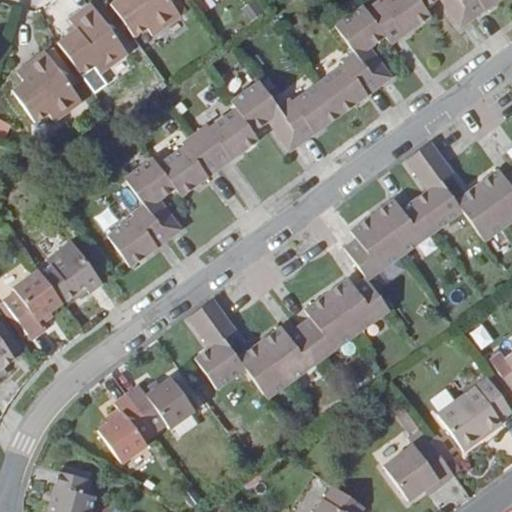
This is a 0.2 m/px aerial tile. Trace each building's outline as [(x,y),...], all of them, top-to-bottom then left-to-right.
[(121,0),(113,6),(137,38),(149,29),(155,38),(184,17),(171,0),(121,0)] [(426,10),(418,0),(388,0),(383,4),(381,1),(369,10),(388,37),(394,45),(431,17),(426,10)] [(442,0),(463,28),(476,19),(462,0),(418,0),(426,10),(439,0),(442,0)] [(462,0),(476,19),(501,0),(462,0)] [(60,45),(84,77),(97,68),(103,76),(130,56),(94,5),(73,21),(79,31),(60,45)] [(373,48),(388,37),(369,10),(366,7),(337,27),(356,54),(381,88),(394,78),(373,48)] [(33,79),(14,93),(37,125),(50,117),(56,125),(84,104),(47,54),(26,70),(33,79)] [(344,115),(381,88),(356,54),(344,62),(347,66),(322,83),(344,115)] [(280,108),(261,83),(233,103),(238,109),(256,134),(270,123),(292,152),(305,143),(280,108)] [(305,143),(344,115),(322,83),(295,103),(292,99),(280,108),(305,143)] [(256,134),(238,109),(211,129),(209,126),(197,135),(223,170),(261,141),(256,134)] [(183,199),(223,170),(197,135),(185,144),(187,147),(160,167),(177,191),(183,199)] [(420,150),(443,182),(454,173),(449,168),(430,142),(420,150)] [(456,200),(443,182),(420,150),(410,157),(433,188),(415,202),(437,232),(465,212),(456,200)] [(162,201),(177,191),(160,167),(155,160),(127,180),(147,207),(171,240),(184,230),(162,201)] [(507,225),(511,221),(511,171),(506,176),(500,169),(478,185),(507,225)] [(485,240),(507,225),(478,185),(456,200),(465,212),(485,240)] [(403,257),(437,232),(415,202),(402,211),(395,202),(374,217),(403,257)] [(171,240),(147,207),(134,216),(135,218),(110,237),(132,268),(171,240)] [(370,281),(403,257),(374,217),(354,231),(360,240),(347,250),(369,280),(370,281)] [(41,276),(63,304),(86,288),(90,294),(104,285),(102,283),(91,267),(74,244),(50,261),(54,267),(41,276)] [(101,260),(91,267),(102,283),(112,276),(101,260)] [(41,276),(39,272),(15,290),(18,294),(6,302),(33,340),(46,330),(39,321),(63,304),(41,276)] [(329,296),(357,335),(391,311),(370,281),(369,280),(356,289),(350,281),(329,296)] [(323,360),(357,335),(329,296),(308,311),(314,320),(302,329),(323,360)] [(202,309),(225,340),(237,332),(233,326),(214,300),(202,309)] [(225,340),(202,309),(190,318),(213,349),(198,360),(218,389),(246,370),(240,361),(225,340)] [(484,324),(471,332),(482,349),(495,341),(484,324)] [(291,383),(323,360),(302,329),(290,337),(284,329),(263,345),(291,383)] [(11,332),(1,339),(12,355),(22,348),(11,332)] [(0,367),(14,357),(12,355),(1,339),(0,337),(0,367)] [(268,400),(291,383),(263,345),(240,361),(246,370),(268,400)] [(511,357),(508,360),(502,351),(491,359),(505,378),(511,388),(511,357)] [(128,395),(156,433),(168,425),(170,429),(196,411),(172,379),(148,396),(141,386),(128,395)] [(472,455),(489,444),(485,439),(508,423),(511,420),(511,404),(495,382),(444,419),(472,455)] [(234,406),(251,398),(245,384),(227,392),(234,406)] [(146,441),(156,433),(128,395),(116,403),(123,414),(100,431),(123,464),(149,445),(146,441)] [(432,440),(409,407),(398,415),(416,444),(386,465),(411,501),(442,479),(445,483),(458,475),(449,464),(432,440)] [(511,427),(508,423),(485,439),(489,444),(511,427)] [(441,434),(432,440),(449,464),(458,458),(441,434)] [(91,481),(61,472),(50,511),(91,511),(96,497),(88,494),(91,481)] [(364,511),(368,508),(338,488),(321,511),(364,511)]
